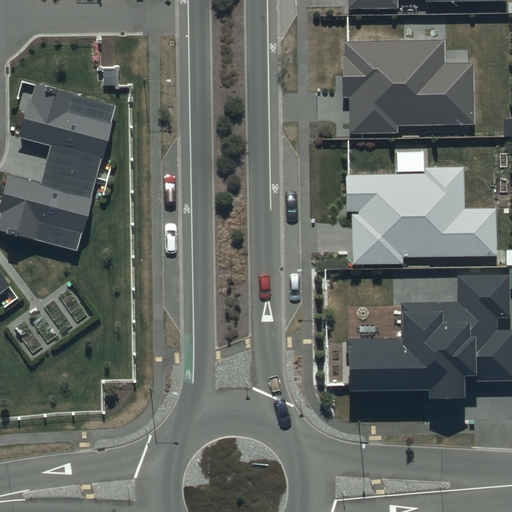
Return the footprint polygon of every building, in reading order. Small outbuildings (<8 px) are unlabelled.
[(348,0),(349,10),(398,9),(398,0),(424,0),(424,2),(506,0),(348,0)] [(446,40),(343,42),(344,97),(349,97),(350,133),(398,132),(398,126),(475,124),(474,62),(446,62),(446,40)] [(116,103),(37,82),(23,133),(56,142),(45,185),(9,175),(0,209),(0,225),(78,246),(116,103)] [(426,174),(347,176),(347,211),(353,211),(354,265),(405,264),(405,258),(497,256),(496,208),(464,209),(464,168),(426,169),(426,174)] [(509,275),(458,276),(458,302),(401,303),(402,338),(348,339),(349,391),(429,390),(429,397),(465,397),(465,376),(476,376),(476,381),(511,380),(511,329),(497,330),(497,318),(510,318),(509,275)]
